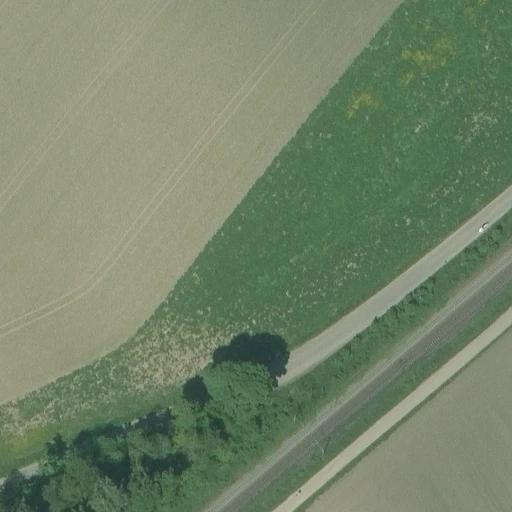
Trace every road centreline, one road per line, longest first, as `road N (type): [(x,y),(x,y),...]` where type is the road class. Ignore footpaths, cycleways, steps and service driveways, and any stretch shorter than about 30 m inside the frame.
road 1 (unclassified): [(0,488),(296,359),(511,196)]
road 2 (track): [(511,313),(282,511)]
